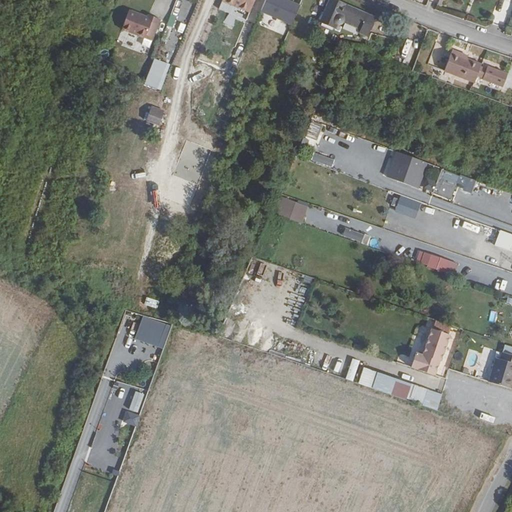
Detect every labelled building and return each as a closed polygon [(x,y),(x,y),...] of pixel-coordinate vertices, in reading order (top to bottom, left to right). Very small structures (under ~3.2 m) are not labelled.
[(284,0),(264,0),(260,13),(291,25),(299,6),(284,0)] [(331,0),(328,0),(318,24),(333,31),(335,28),(338,26),(340,25),(341,23),(358,30),(357,34),(366,38),(373,20),(344,7),(344,5),(331,0)] [(129,9),(122,28),(152,38),(160,16),(152,14),(151,17),(146,15),(129,9)] [(453,49),(444,72),(474,83),(478,76),(484,78),(483,80),(503,87),(508,74),(488,66),(487,69),(481,66),(482,63),(463,56),(464,53),(453,49)] [(162,90),(169,63),(153,59),(146,86),(162,90)] [(204,113),(208,101),(202,99),(198,111),(204,113)] [(162,124),(163,111),(150,109),(148,122),(162,124)] [(320,142),(326,128),(311,122),(307,133),(309,134),(308,137),(320,142)] [(199,125),(194,136),(202,139),(218,145),(221,138),(205,131),(206,128),(199,125)] [(201,143),(217,149),(218,145),(202,139),(201,143)] [(400,154),(390,180),(414,189),(421,172),(427,174),(430,166),(400,154)] [(216,162),(208,159),(203,169),(212,173),(216,162)] [(427,174),(421,172),(414,189),(421,191),(427,174)] [(450,176),(444,174),(437,195),(449,200),(452,192),(457,194),(460,186),(448,182),(450,176)] [(469,182),(468,188),(481,192),(483,186),(469,182)] [(394,212),(415,220),(421,202),(400,195),(394,212)] [(303,206),(284,199),(278,216),(306,226),(308,218),(299,215),(303,206)] [(311,209),(303,206),(299,215),(308,218),(311,209)] [(333,227),(318,222),(316,229),(330,234),(333,227)] [(474,225),(472,231),(487,235),(488,229),(474,225)] [(366,244),(369,235),(345,227),(342,236),(366,244)] [(511,236),(505,234),(498,252),(508,256),(511,248),(511,236)] [(433,257),(424,254),(421,265),(429,268),(433,257)] [(436,259),(432,270),(450,276),(453,265),(436,259)] [(501,292),(503,285),(489,280),(486,287),(501,292)] [(137,330),(140,323),(126,317),(123,324),(137,330)] [(445,363),(454,336),(435,330),(426,356),(419,354),(414,368),(438,377),(443,362),(445,363)] [(142,350),(140,356),(156,361),(158,355),(142,350)] [(492,383),(511,390),(511,356),(506,354),(504,362),(499,360),(492,383)] [(354,382),(359,360),(351,358),(346,380),(354,382)] [(437,410),(443,393),(363,368),(358,384),(437,410)]
